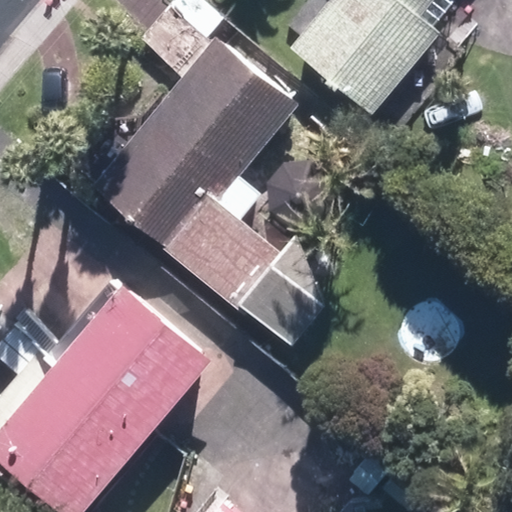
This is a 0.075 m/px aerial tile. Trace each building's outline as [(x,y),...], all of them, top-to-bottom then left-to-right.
[(246,308),(292,347),(326,308),(299,241),(286,255),(263,234),(258,240),(218,205),(222,202),(243,219),(263,196),(243,178),(302,108),(222,40),(215,48),(203,39),(223,17),(201,0),(168,0),(165,5),(167,8),(137,43),(186,85),(100,187),(171,247),(168,252),(241,314),(246,308)] [(293,44),(374,111),(443,28),(424,13),(434,0),(292,0),(277,19),(298,37),(293,44)] [(272,212),(293,229),(320,226),(337,206),(335,178),(313,161),(286,164),(269,185),(272,212)] [(13,451),(84,511),(111,511),(241,362),(155,288),(78,377),(0,309),(0,360),(6,354),(31,376),(0,411),(0,434),(16,448),(13,451)] [(455,511),(401,463),(383,484),(414,511),(455,511)]
